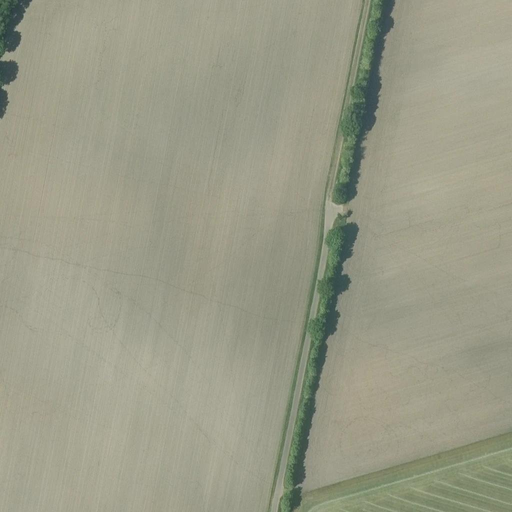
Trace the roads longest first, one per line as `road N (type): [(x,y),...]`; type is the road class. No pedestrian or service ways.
road 1 (residential): [(272,511),(325,237)]
road 2 (track): [(325,237),(368,0)]
